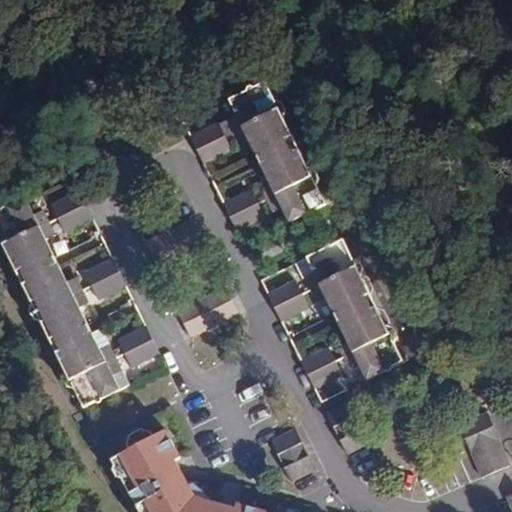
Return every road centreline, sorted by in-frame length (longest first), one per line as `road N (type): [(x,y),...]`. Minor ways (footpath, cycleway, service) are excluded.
road 1 (residential): [(278,354),(192,174),(168,167),(112,190),(103,208),(186,375),(197,384),(218,383)]
road 2 (residential): [(400,511),(350,489),(278,354)]
